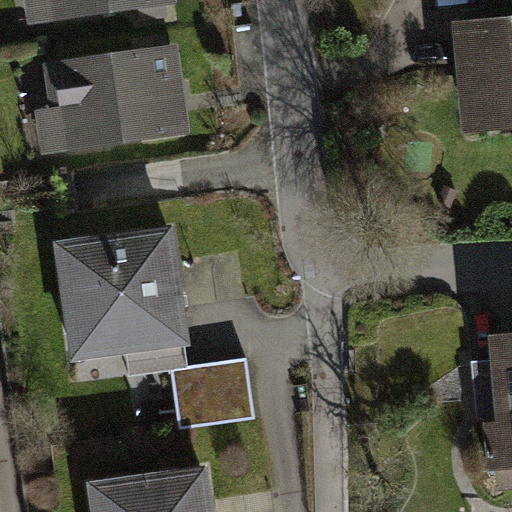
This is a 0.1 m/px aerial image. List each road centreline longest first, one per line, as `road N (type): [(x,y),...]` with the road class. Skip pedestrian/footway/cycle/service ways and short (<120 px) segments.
road 1 (residential): [(317,283),(289,0)]
road 2 (residential): [(317,283),(329,511)]
road 3 (residential): [(511,265),(317,283)]
